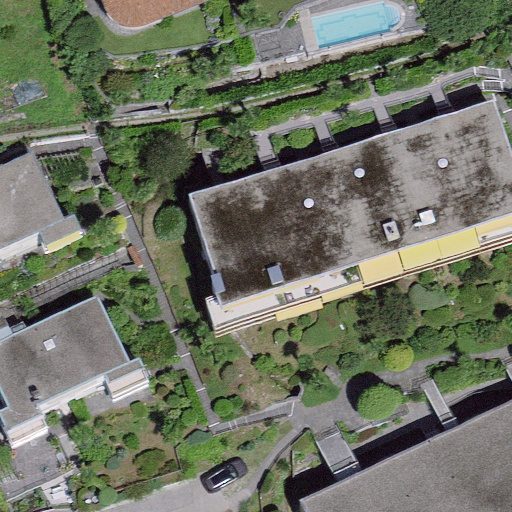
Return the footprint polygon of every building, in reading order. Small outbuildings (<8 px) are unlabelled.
[(96,0),(100,10),(113,30),(131,34),(153,23),(155,13),(189,0),(96,0)] [(511,191),(486,109),(182,205),(216,314),(511,221),(511,191)] [(31,159),(0,174),(0,260),(37,242),(45,259),(81,241),(74,225),(64,230),(31,159)] [(95,304),(0,349),(0,406),(6,418),(0,420),(0,431),(10,453),(45,437),(35,417),(103,385),(113,407),(146,391),(136,370),(128,373),(95,304)] [(511,511),(511,406),(291,509),(292,511),(511,511)]
